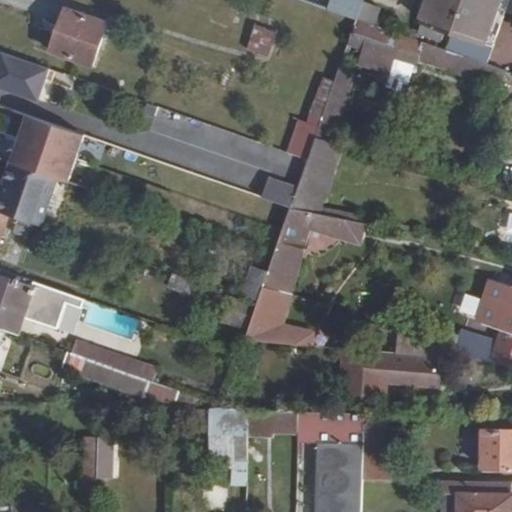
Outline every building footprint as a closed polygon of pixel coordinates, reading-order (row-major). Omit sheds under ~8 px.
[(333,0),(330,9),(356,18),(358,19),(364,0),(333,0)] [(446,49),(488,64),(494,47),(485,44),(500,0),(430,0),(419,34),(442,42),(446,30),(452,33),(446,49)] [(365,2),(359,18),(377,25),(383,8),(365,2)] [(67,8),(50,51),(93,67),(109,22),(67,8)] [(209,18),(228,26),(232,17),(214,9),(209,18)] [(416,66),(419,59),(424,45),(371,26),(372,24),(360,20),(352,43),(416,66)] [(256,25),(248,50),(269,57),(278,32),(256,25)] [(425,42),(424,45),(419,59),(438,65),(443,49),(425,42)] [(443,49),(438,65),(502,87),(508,71),(488,64),(446,49),(443,49)] [(0,92),(37,102),(46,66),(0,53),(0,92)] [(341,67),(317,136),(330,139),(333,132),(337,134),(356,79),(352,78),(354,71),(341,67)] [(324,77),(321,86),(332,89),(336,80),(324,77)] [(332,89),(321,86),(308,124),(319,128),(332,89)] [(29,115),(12,163),(52,177),(69,182),(85,134),(29,115)] [(319,128),(308,124),(299,121),(288,152),(309,158),(319,128)] [(248,177),(267,184),(274,163),(255,157),(248,177)] [(0,211),(11,215),(36,224),(52,177),(12,163),(10,162),(4,180),(0,191),(0,211)] [(292,208),(276,254),(270,272),(260,300),(246,340),(316,346),(317,331),(287,323),(310,229),(315,231),(352,242),(359,221),(292,208)] [(0,245),(11,215),(0,211),(0,245)] [(485,262),(504,265),(506,254),(488,250),(485,262)] [(255,266),(245,295),(260,300),(270,272),(255,266)] [(0,327),(19,334),(25,317),(58,329),(71,293),(35,281),(33,285),(0,274),(0,327)] [(500,328),(500,329),(511,332),(511,285),(491,280),(484,298),(491,301),(483,323),(500,328)] [(368,351),(442,358),(511,364),(511,344),(461,329),(458,336),(366,328),(363,350),(368,351)] [(497,339),(511,344),(511,332),(500,329),(497,339)] [(77,339),(72,353),(152,381),(154,381),(159,367),(77,339)] [(439,389),(442,358),(368,351),(365,383),(439,389)] [(152,381),(72,353),(68,352),(63,368),(146,397),(146,396),(152,381)] [(175,406),(178,398),(180,391),(154,381),(152,381),(146,396),(175,406)] [(197,396),(180,391),(178,398),(194,404),(197,396)] [(250,409),(212,408),(211,410),(198,408),(196,425),(210,426),(209,434),(212,434),(212,469),(232,470),(232,484),(248,484),(250,409)] [(362,511),(365,414),(300,412),(299,440),(318,441),(315,511),(362,511)] [(388,424),(366,424),(365,479),(393,480),(394,457),(387,457),(388,424)] [(511,429),(485,429),(483,468),(511,468),(511,429)] [(100,436),(85,436),(82,500),(97,501),(100,437),(100,436)] [(116,437),(100,437),(99,468),(115,468),(116,437)] [(511,511),(511,492),(459,492),(444,491),(443,511),(511,511)]
